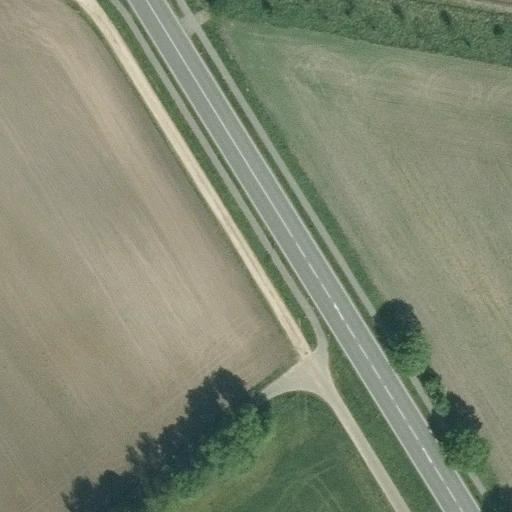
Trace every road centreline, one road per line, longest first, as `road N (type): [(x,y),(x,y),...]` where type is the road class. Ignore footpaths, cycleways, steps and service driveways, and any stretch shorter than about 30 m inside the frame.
road 1 (primary): [(148,0),(463,511)]
road 2 (track): [(308,379),(306,353),(86,0)]
road 3 (residential): [(403,511),(316,379),(282,385),(114,511)]
